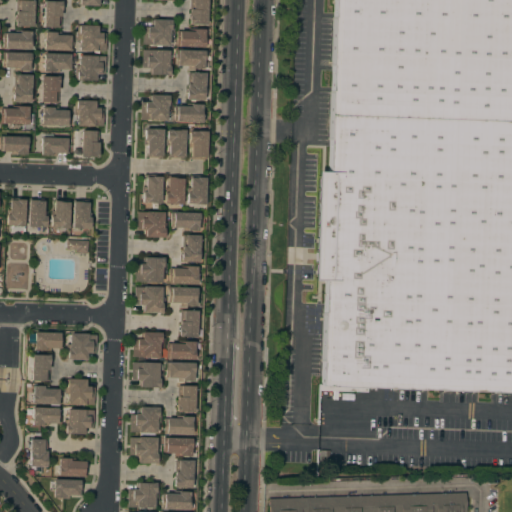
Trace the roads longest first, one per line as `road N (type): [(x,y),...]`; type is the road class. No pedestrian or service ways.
road 1 (primary): [(242,511),(261,0)]
road 2 (primary): [(236,0),(224,341)]
